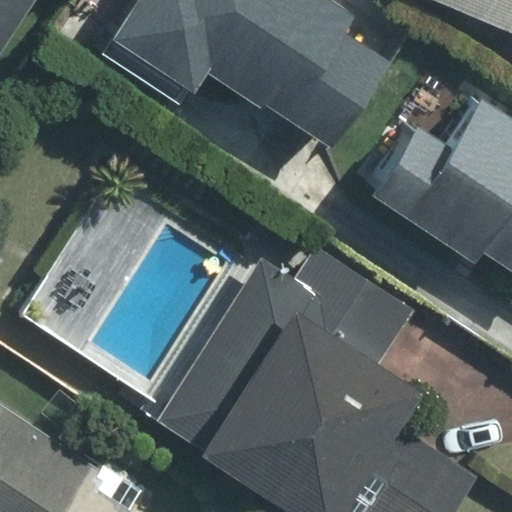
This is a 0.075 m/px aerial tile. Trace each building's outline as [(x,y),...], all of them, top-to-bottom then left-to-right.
[(0,0),(0,48),(29,0),(0,0)] [(137,0),(102,57),(180,106),(203,70),(336,152),(388,69),(348,44),(364,19),(334,0),(137,0)] [(511,0),(469,0),(511,18),(511,0)] [(412,123),(363,194),(473,269),(480,258),(511,280),(511,130),(476,106),(447,147),(412,123)] [(265,257),(167,411),(324,511),(453,511),(478,474),(405,427),(429,388),(381,357),(414,304),(320,245),(298,279),(265,257)] [(68,511),(98,466),(0,401),(0,511),(68,511)] [(138,511),(90,480),(69,511),(138,511)]
